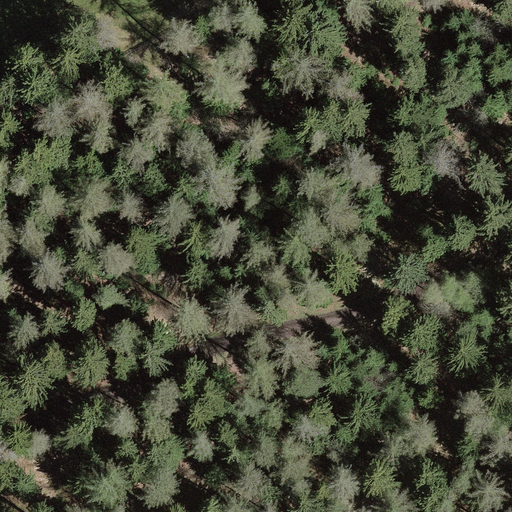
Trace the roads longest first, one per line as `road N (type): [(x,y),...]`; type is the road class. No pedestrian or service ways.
road 1 (track): [(248,348),(408,299),(511,236)]
road 2 (track): [(0,436),(248,348)]
